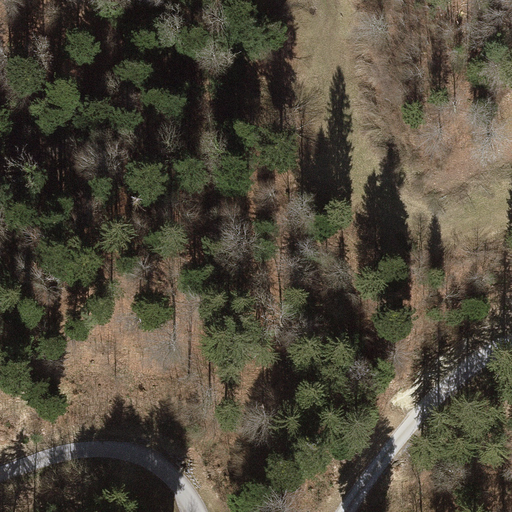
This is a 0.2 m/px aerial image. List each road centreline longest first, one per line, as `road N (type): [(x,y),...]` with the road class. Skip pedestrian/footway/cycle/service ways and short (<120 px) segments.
road 1 (residential): [(347,511),(418,414),(477,360),(511,343)]
road 2 (residential): [(0,474),(70,451),(114,448),(166,469),(195,511)]
